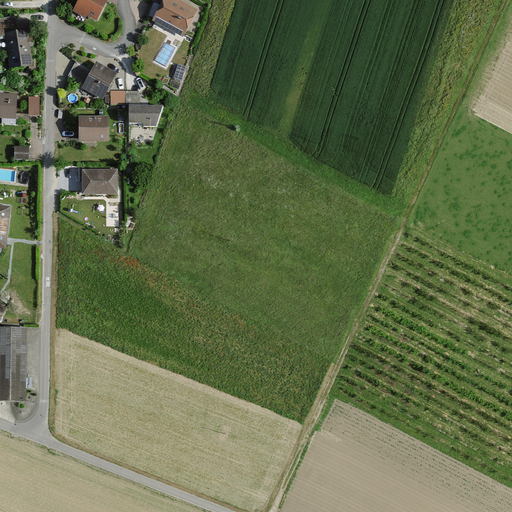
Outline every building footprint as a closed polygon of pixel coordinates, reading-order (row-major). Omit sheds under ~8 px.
[(109,0),(78,0),(73,11),(97,23),(109,0)] [(199,12),(176,0),(166,0),(157,19),(187,34),(199,12)] [(6,36),(11,69),(38,65),(34,32),(6,36)] [(105,99),(118,74),(98,64),(85,89),(105,99)] [(125,92),(111,92),(111,105),(125,105),(125,92)] [(18,96),(0,94),(0,119),(16,121),(18,96)] [(39,98),(30,98),(30,117),(40,117),(39,98)] [(159,129),(164,108),(131,108),(131,130),(159,129)] [(111,117),(82,117),(82,143),(111,142),(111,117)] [(29,147),(14,148),(14,161),(30,160),(29,147)] [(118,171),(84,171),(84,198),(118,198),(118,171)] [(11,208),(0,206),(0,249),(6,250),(11,208)] [(28,328),(0,327),(0,402),(28,403),(28,328)]
